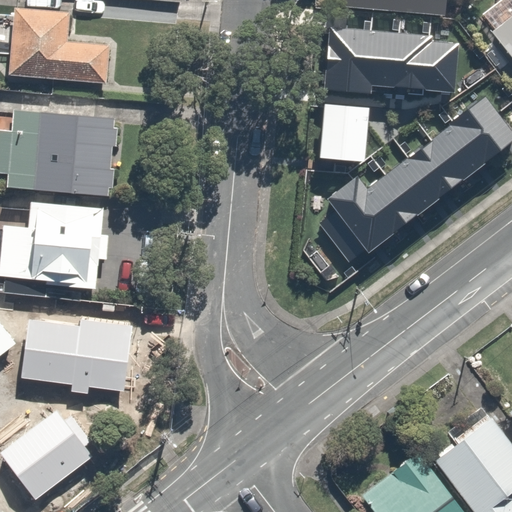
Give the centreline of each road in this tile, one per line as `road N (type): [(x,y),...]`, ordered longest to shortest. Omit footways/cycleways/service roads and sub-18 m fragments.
road 1 (residential): [(288,419),(223,338),(249,0)]
road 2 (secondary): [(288,419),(511,249)]
